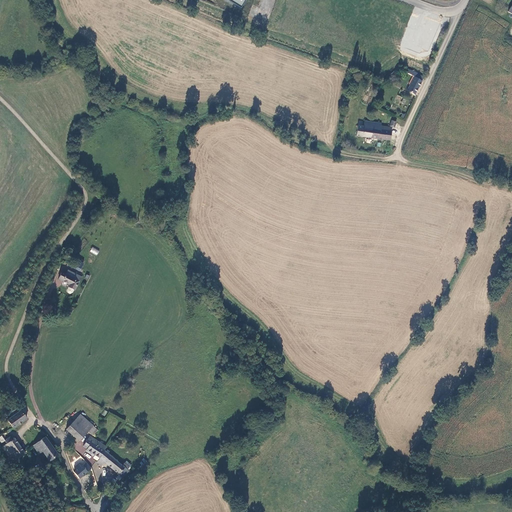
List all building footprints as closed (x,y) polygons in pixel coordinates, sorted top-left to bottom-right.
[(396,75),(404,67),(401,66),(394,72),(396,75)] [(424,77),(414,71),(412,75),(415,77),(408,90),(415,95),(424,77)] [(356,136),(390,141),(392,128),(382,126),(383,123),(365,121),(364,127),(357,126),(356,136)] [(92,247),(90,252),(97,255),(99,250),(92,247)] [(58,280),(68,284),(67,287),(68,287),(73,290),(74,290),(81,277),(74,273),(72,277),(66,274),(61,272),(58,280)] [(12,429),(26,419),(19,410),(16,413),(13,409),(7,413),(10,417),(6,420),(12,429)] [(89,422),(80,414),(74,420),(83,427),(89,422)] [(83,427),(74,420),(66,429),(78,440),(87,431),(93,425),(89,422),(83,427)] [(90,434),(96,428),(93,425),(87,431),(90,434)] [(25,454),(13,437),(10,436),(5,440),(7,443),(1,447),(12,462),(25,454)] [(45,436),(36,443),(42,451),(49,461),(58,455),(45,436)] [(83,446),(87,448),(86,449),(93,454),(99,457),(104,450),(106,446),(90,436),(83,446)] [(42,451),(36,443),(32,446),(38,454),(42,451)] [(99,457),(104,462),(122,478),(128,471),(127,469),(129,467),(124,462),(122,465),(104,450),(99,457)] [(146,464),(148,462),(145,459),(143,461),(144,463),(139,467),(141,469),(147,464),(146,464)] [(79,478),(87,472),(84,468),(81,465),(76,470),(74,472),(79,478)]
